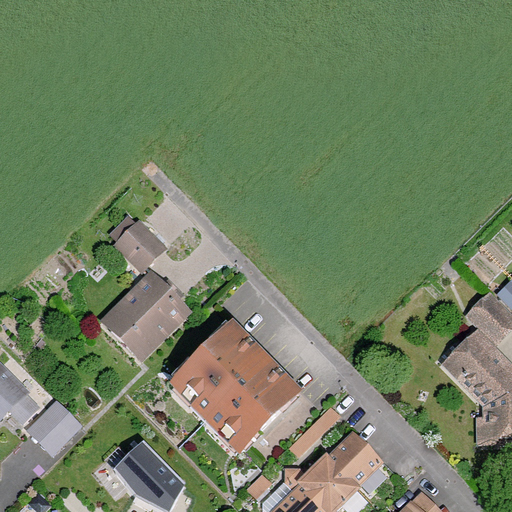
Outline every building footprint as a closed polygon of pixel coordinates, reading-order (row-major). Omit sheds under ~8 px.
[(114,247),(142,274),(166,250),(138,223),(134,227),(127,219),(110,237),(118,244),(114,247)] [(140,365),(190,315),(150,274),(99,325),(140,365)] [(511,282),(498,297),(511,310),(511,282)] [(496,348),(511,331),(511,317),(489,295),(466,318),(496,348)] [(240,458),(301,398),(232,328),(170,389),(240,458)] [(511,368),(477,333),(442,367),(483,408),(483,443),(511,442),(511,368)] [(26,398),(29,395),(0,365),(0,424),(10,414),(21,425),(37,409),(26,398)] [(51,457),(80,429),(56,405),(27,433),(51,457)] [(299,459),(339,420),(330,410),(289,449),(299,459)] [(352,437),(328,460),(357,490),(381,467),(352,437)] [(144,445),(114,475),(136,500),(157,511),(171,511),(184,488),(144,445)] [(296,486),(298,487),(322,511),(339,511),(360,492),(357,490),(328,460),(325,457),(305,477),(296,486)] [(296,486),(305,477),(299,471),(285,470),(285,484),(293,492),(298,487),(296,486)] [(272,511),(322,511),(298,487),(293,492),(272,511)] [(438,511),(421,494),(402,511),(438,511)]
